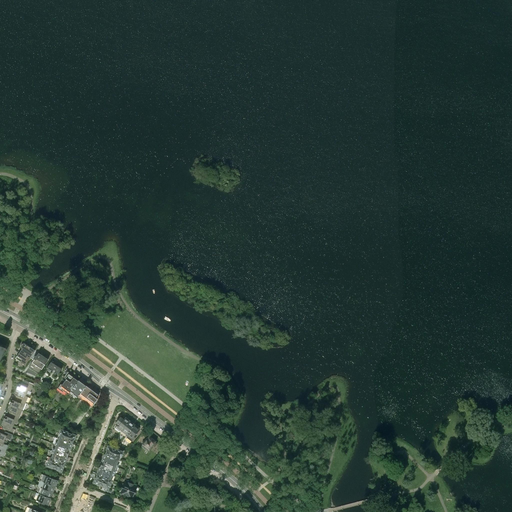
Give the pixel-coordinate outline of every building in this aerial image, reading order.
[(25,365),(34,352),(35,350),(25,344),(24,343),(23,343),(22,343),(22,344),(21,344),(21,345),(20,345),(20,346),(20,347),(21,348),(22,349),(15,358),(25,365)] [(41,369),(48,359),(38,353),(36,356),(35,356),(34,356),(34,357),(33,357),(33,358),(34,359),(32,363),(41,369)] [(62,369),(51,361),(47,367),(52,371),(53,369),(59,373),(62,369)] [(68,394),(68,393),(78,380),(76,379),(76,378),(75,378),(74,378),(74,377),(73,377),(73,375),(68,371),(66,372),(66,374),(63,378),(64,379),(63,380),(64,381),(61,384),(60,383),(57,388),(62,392),(63,391),(68,394)] [(30,392),(32,386),(33,384),(24,380),(23,382),(22,385),(19,384),(18,386),(17,386),(16,389),(27,394),(28,391),(30,392)] [(80,396),(87,387),(86,386),(86,385),(78,380),(68,393),(72,395),(73,394),(77,397),(79,395),(80,396)] [(89,402),(72,425),(75,428),(92,405),(90,404),(90,403),(93,405),(97,399),(95,397),(98,394),(87,387),(80,396),(89,402),(89,403),(89,402)] [(26,396),(27,394),(16,389),(14,392),(15,393),(14,395),(17,396),(16,399),(26,403),(28,397),(26,396)] [(22,411),(26,403),(16,399),(15,401),(12,400),(11,402),(10,402),(9,405),(22,411)] [(19,419),(22,411),(9,405),(8,408),(9,409),(8,411),(10,412),(9,415),(19,419)] [(17,424),(19,419),(9,415),(8,417),(6,416),(5,418),(4,418),(2,421),(13,426),(14,423),(17,424)] [(121,431),(129,421),(125,417),(123,420),(120,417),(120,418),(117,418),(116,419),(118,420),(116,422),(119,425),(118,427),(117,426),(115,428),(119,431),(120,431),(120,430),(121,431)] [(12,428),(13,426),(2,421),(1,424),(2,425),(1,427),(4,428),(3,431),(12,435),(14,429),(12,428)] [(125,436),(126,434),(133,425),(134,424),(129,421),(121,431),(120,432),(125,436)] [(138,433),(137,432),(139,428),(134,424),(133,425),(126,434),(127,436),(126,437),(130,441),(131,441),(138,433)] [(75,437),(75,435),(60,429),(57,438),(72,444),(74,439),(75,438),(75,437)] [(10,440),(12,435),(3,431),(2,433),(0,432),(0,439),(7,442),(8,439),(10,440)] [(72,444),(57,438),(53,436),(53,438),(57,439),(55,444),(69,450),(70,448),(72,447),(72,445),(72,444)] [(156,444),(154,442),(155,441),(154,440),(155,439),(152,437),(151,438),(149,436),(142,444),(149,450),(152,445),(154,447),(156,444)] [(67,456),(69,450),(55,444),(52,450),(67,456)] [(119,460),(122,452),(108,446),(106,447),(106,448),(106,450),(104,454),(119,460)] [(66,459),(67,457),(67,456),(52,450),(50,457),(64,463),(65,462),(66,460),(66,459)] [(116,467),(119,460),(104,454),(103,455),(102,457),(103,459),(102,461),(116,467)] [(63,467),(64,463),(50,457),(48,456),(47,460),(48,461),(47,462),(46,464),(46,465),(46,467),(52,470),(52,469),(57,470),(61,471),(62,470),(63,468),(63,467)] [(114,473),(116,467),(102,461),(99,467),(114,473)] [(111,480),(114,473),(99,467),(98,470),(97,471),(96,472),(97,474),(111,480)] [(110,483),(111,480),(97,474),(95,478),(94,479),(93,481),(93,482),(97,484),(97,485),(102,487),(102,486),(107,488),(109,487),(110,485),(110,483)] [(57,481),(57,480),(53,479),(54,477),(48,475),(47,476),(45,475),(43,482),(55,486),(56,485),(58,482),(57,481)] [(126,495),(130,484),(131,482),(125,480),(123,484),(122,483),(120,488),(121,489),(120,493),(121,493),(121,494),(124,495),(124,494),(126,495)] [(54,489),(55,486),(55,487),(55,486),(43,482),(40,487),(52,492),(53,492),(54,489)] [(138,492),(140,488),(136,487),(136,488),(135,488),(136,486),(136,485),(133,483),(132,484),(130,484),(126,495),(128,495),(127,496),(131,497),(132,497),(133,493),(135,494),(136,491),(138,492)] [(52,493),(52,492),(40,487),(38,493),(50,498),(51,496),(52,496),(53,493),(52,493)] [(50,500),(50,498),(38,493),(36,500),(38,501),(38,502),(42,504),(43,502),(48,504),(48,503),(49,503),(50,500)]
